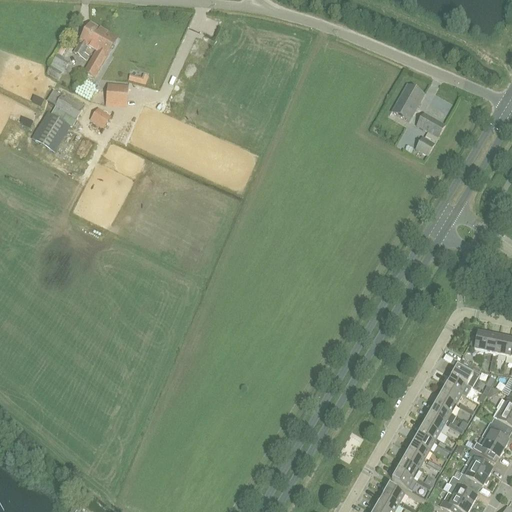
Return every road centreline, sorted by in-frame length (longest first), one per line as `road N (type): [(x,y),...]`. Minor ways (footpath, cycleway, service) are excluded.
road 1 (tertiary): [(505,102),(259,511)]
road 2 (tertiary): [(279,511),(444,237)]
road 3 (residential): [(511,322),(471,313),(453,322),(344,511)]
road 4 (unclassified): [(505,102),(333,29),(259,9)]
